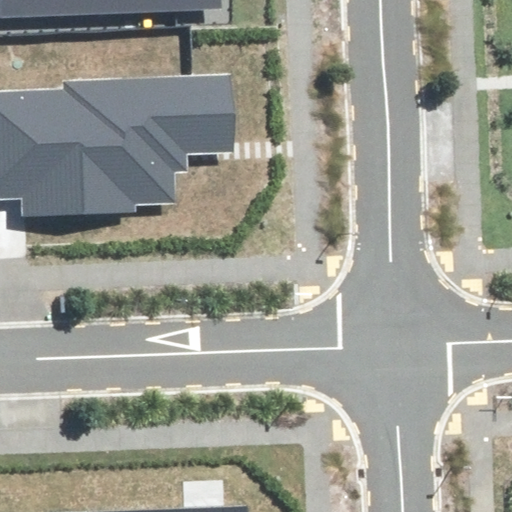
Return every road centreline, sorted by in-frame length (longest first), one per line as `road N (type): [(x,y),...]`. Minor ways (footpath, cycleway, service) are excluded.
road 1 (residential): [(394,350),(0,359)]
road 2 (residential): [(381,0),(394,350)]
road 3 (residential): [(394,350),(400,511)]
